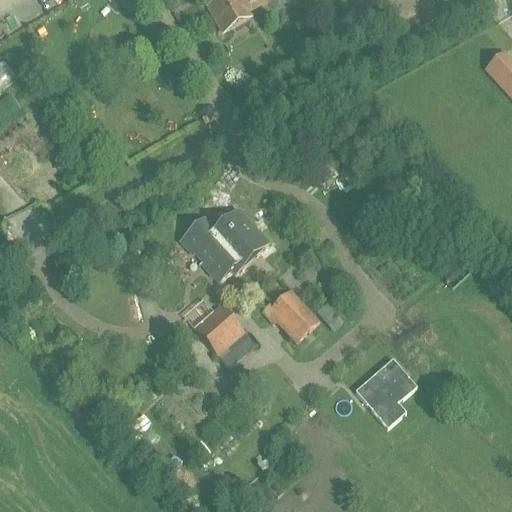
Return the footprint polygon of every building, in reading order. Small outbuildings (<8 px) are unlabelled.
[(247,14),(267,3),(265,0),(224,0),(208,10),(223,35),(250,20),(247,14)] [(511,63),(504,56),(486,72),(511,101),(511,63)] [(203,223),(180,244),(194,259),(196,257),(204,265),(201,267),(219,286),(232,274),(236,278),(248,267),(256,259),(268,248),(237,214),(214,235),(203,223)] [(290,297),(276,310),(273,307),(262,317),(270,326),(272,324),(295,349),(318,329),(290,297)] [(334,298),(318,313),(325,320),(341,306),(334,298)] [(253,351),(242,338),(243,338),(220,310),(192,333),(216,361),(216,360),(227,373),(253,351)] [(237,388),(221,403),(227,411),(244,396),(237,388)] [(202,443),(193,451),(203,462),(211,454),(202,443)]
